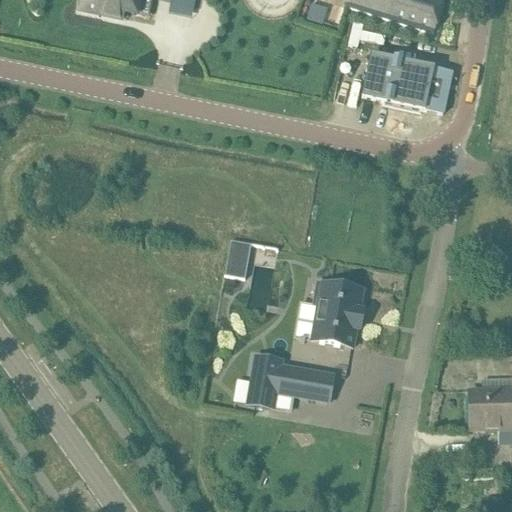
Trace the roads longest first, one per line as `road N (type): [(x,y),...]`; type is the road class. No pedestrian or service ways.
road 1 (residential): [(445,146),(409,151),(0,72)]
road 2 (residential): [(395,511),(454,190),(445,146)]
road 3 (tertiary): [(121,511),(0,339)]
road 4 (residential): [(445,146),(465,119),(485,0)]
